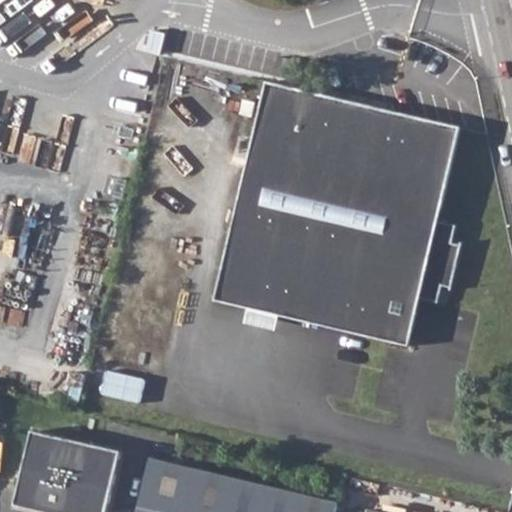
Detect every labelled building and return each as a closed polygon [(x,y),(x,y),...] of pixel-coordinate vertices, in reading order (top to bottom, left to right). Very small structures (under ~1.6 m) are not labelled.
[(265,81),(244,172),(451,232),(453,223),(436,219),(444,181),(457,126),(351,101),(265,81)] [(451,232),(244,172),(236,208),(215,300),(327,326),(408,345),(415,312),(418,297),(435,302),(439,283),(449,285),(458,243),(449,241),(451,232)] [(13,504),(43,511),(81,511),(97,446),(32,430),(13,504)] [(97,446),(81,511),(105,511),(120,452),(97,446)] [(335,511),(337,503),(252,483),(149,457),(136,511),(335,511)]
